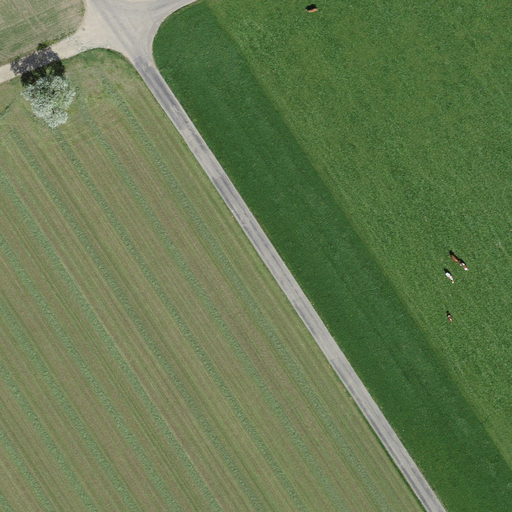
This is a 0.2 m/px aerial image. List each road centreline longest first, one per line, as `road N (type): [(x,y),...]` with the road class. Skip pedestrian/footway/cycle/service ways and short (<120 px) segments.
road 1 (unclassified): [(434,511),(118,13)]
road 2 (track): [(118,13),(0,62)]
